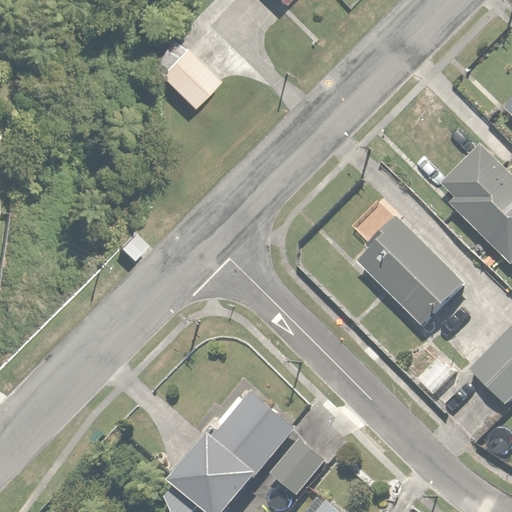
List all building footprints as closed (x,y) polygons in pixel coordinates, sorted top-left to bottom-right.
[(225,78),(193,47),(166,75),(198,106),(225,78)] [(458,191),(454,195),(511,255),(511,162),(487,137),(445,177),(458,191)] [(469,271),(407,207),(361,251),(423,315),(469,271)] [(511,322),(475,362),(511,397),(511,395),(511,322)] [(214,418),(171,467),(180,474),(156,502),(166,511),(191,511),(205,497),(221,510),(296,422),(252,384),(219,422),(214,418)] [(303,431),(274,467),(300,487),(328,452),(303,431)] [(275,477),(253,506),(261,511),(271,511),(290,488),(275,477)] [(345,511),(319,490),(300,511),(345,511)]
